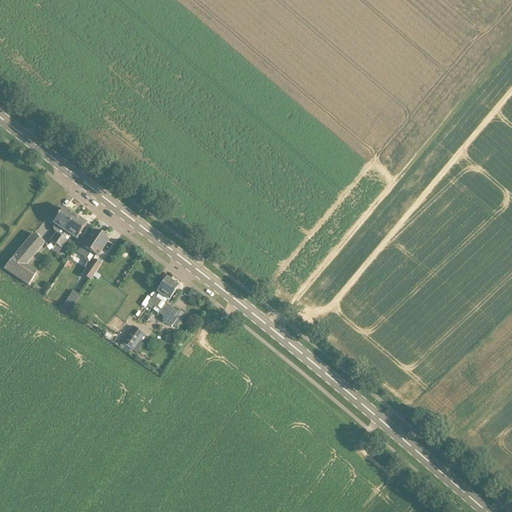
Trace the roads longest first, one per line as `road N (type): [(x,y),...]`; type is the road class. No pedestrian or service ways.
road 1 (secondary): [(485,511),(236,299),(0,118)]
road 2 (track): [(365,511),(390,482),(361,450),(376,418)]
